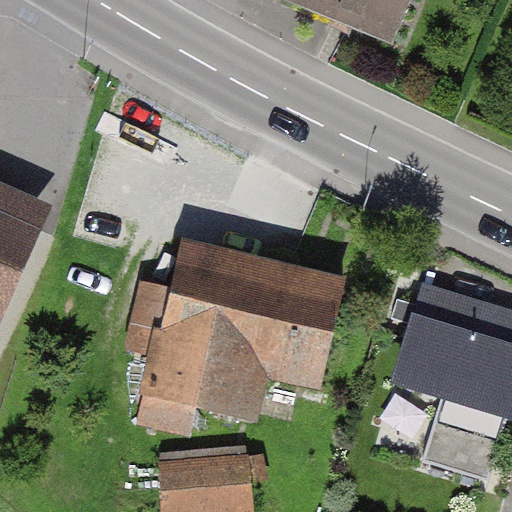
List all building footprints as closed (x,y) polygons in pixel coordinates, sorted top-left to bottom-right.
[(305,0),(395,39),(411,0),(305,0)] [(0,309),(36,228),(0,212),(0,309)] [(323,383),(344,288),(185,252),(173,292),(149,286),(131,351),(158,357),(143,423),(191,434),(199,402),(245,414),(256,367),(323,383)] [(511,315),(425,289),(397,382),(444,396),(424,463),(490,482),(510,415),(511,415),(511,315)] [(169,511),(215,511),(249,510),(246,479),(264,478),(262,459),(166,466),(169,511)]
